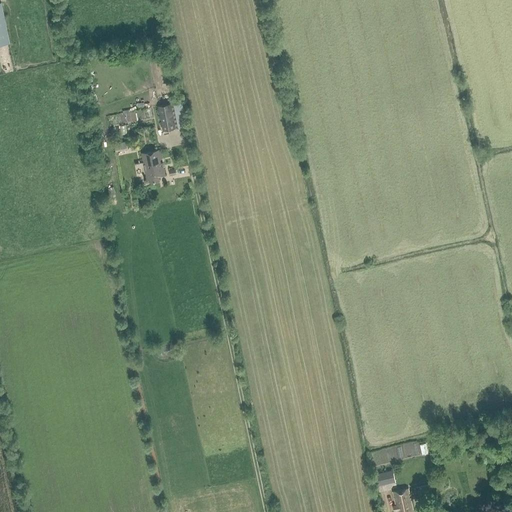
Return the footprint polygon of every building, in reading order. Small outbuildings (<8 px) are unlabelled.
[(1,3),(0,3),(0,45),(9,44),(1,3)] [(159,106),(163,131),(176,128),(171,104),(159,106)] [(116,151),(127,149),(126,141),(114,143),(116,151)] [(158,176),(164,175),(162,163),(160,163),(159,159),(161,159),(159,149),(141,153),(146,179),(148,178),(149,183),(159,181),(158,176)] [(169,170),(171,177),(177,176),(175,169),(169,170)] [(375,474),(377,486),(396,482),(393,470),(375,474)] [(435,484),(417,487),(418,496),(437,493),(435,484)] [(394,492),(397,504),(393,505),(394,511),(395,511),(398,511),(413,511),(408,489),(394,492)]
